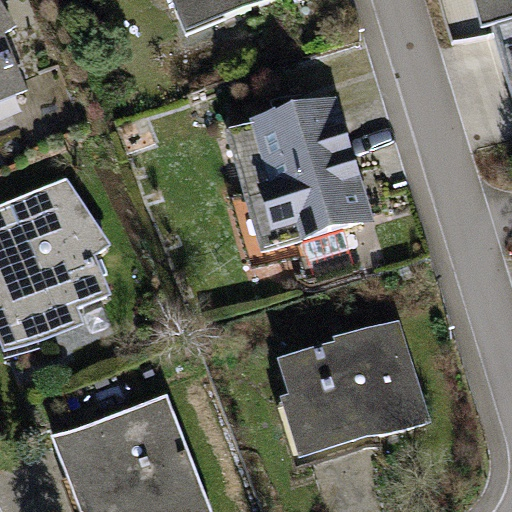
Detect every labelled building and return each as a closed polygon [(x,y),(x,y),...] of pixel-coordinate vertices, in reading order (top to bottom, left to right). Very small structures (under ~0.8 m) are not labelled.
[(172,0),(188,37),(278,0),(172,0)] [(511,0),(485,0),(492,21),(511,15),(511,0)] [(0,10),(0,104),(26,94),(2,40),(14,30),(0,10)] [(227,136),(263,256),(305,244),(311,264),(350,252),(345,235),(375,226),(338,103),(227,136)] [(0,302),(5,301),(25,351),(59,337),(53,320),(108,297),(93,258),(108,248),(66,188),(0,212),(0,302)] [(281,407),(300,468),(434,426),(402,325),(335,346),(337,350),(280,368),(291,404),(281,407)] [(209,511),(167,405),(56,448),(68,478),(79,474),(91,506),(103,511),(209,511)]
